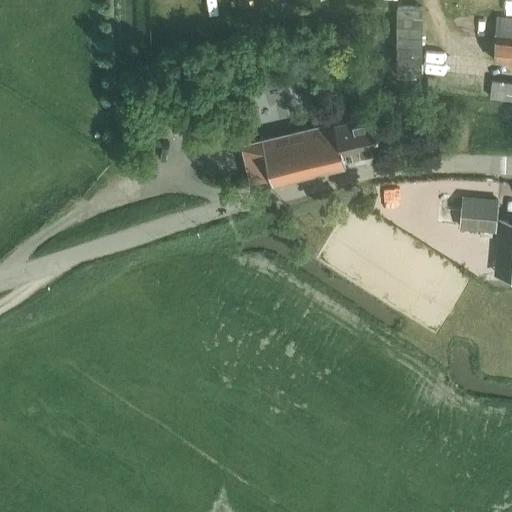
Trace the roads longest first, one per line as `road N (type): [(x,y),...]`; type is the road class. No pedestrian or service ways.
road 1 (unclassified): [(0,281),(30,246),(108,200),(166,184),(244,202)]
road 2 (unclassified): [(244,202),(411,162),(511,164)]
road 3 (unclassified): [(0,284),(244,202)]
